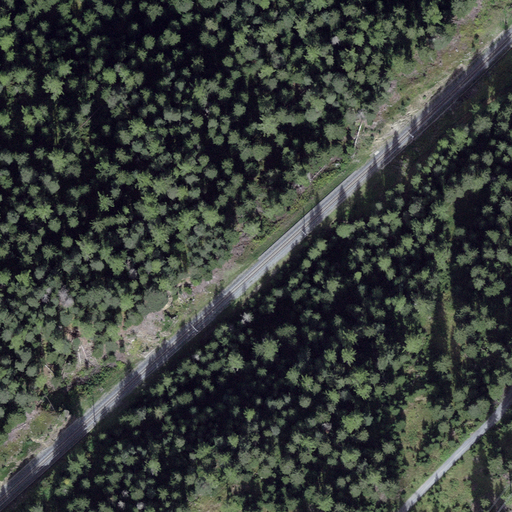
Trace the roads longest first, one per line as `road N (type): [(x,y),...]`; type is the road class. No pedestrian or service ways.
road 1 (track): [(60,511),(124,445),(323,338),(392,250),(438,141),(511,67)]
road 2 (track): [(400,511),(511,394)]
